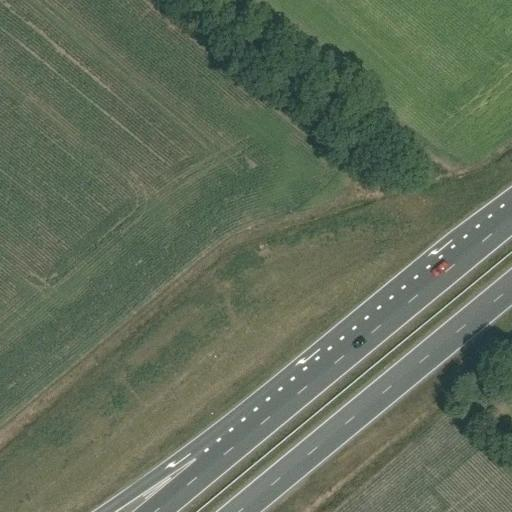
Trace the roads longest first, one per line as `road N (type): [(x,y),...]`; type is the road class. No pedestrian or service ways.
road 1 (trunk): [(241,511),(511,288)]
road 2 (trunk): [(511,219),(276,410)]
road 3 (trunk): [(276,410),(228,427),(109,511)]
road 4 (trunk): [(276,410),(155,511)]
